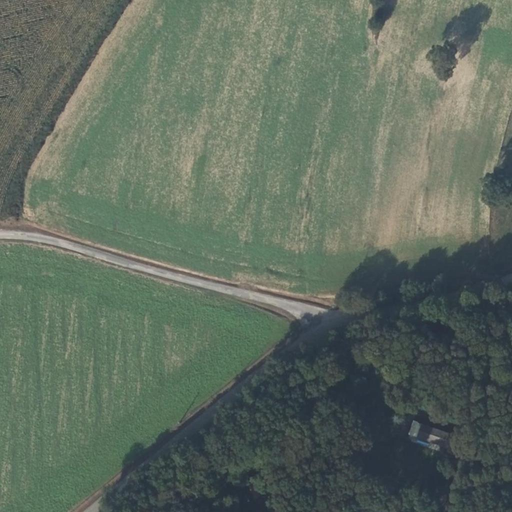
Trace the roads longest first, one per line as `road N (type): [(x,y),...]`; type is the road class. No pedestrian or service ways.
road 1 (unclassified): [(334,322),(33,236),(0,234)]
road 2 (tertiary): [(94,511),(334,322)]
road 3 (tertiary): [(334,322),(511,276)]
